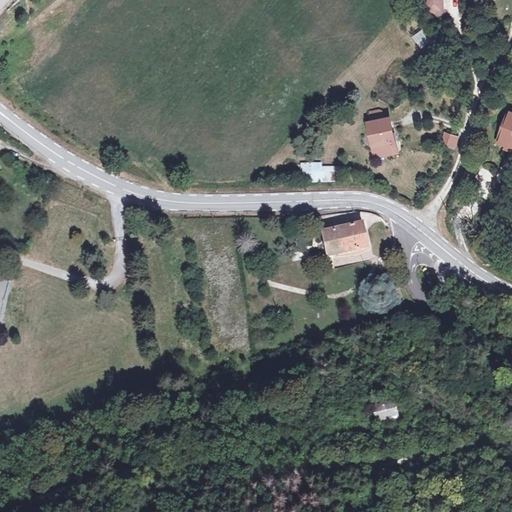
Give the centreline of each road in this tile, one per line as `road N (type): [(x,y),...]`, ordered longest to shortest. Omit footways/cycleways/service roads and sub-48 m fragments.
road 1 (track): [(0,511),(111,477),(285,474),(511,445)]
road 2 (secondary): [(0,112),(129,192),(206,204),(365,200),(419,231)]
road 3 (unclassified): [(419,231),(407,260),(412,288),(427,308),(511,354)]
